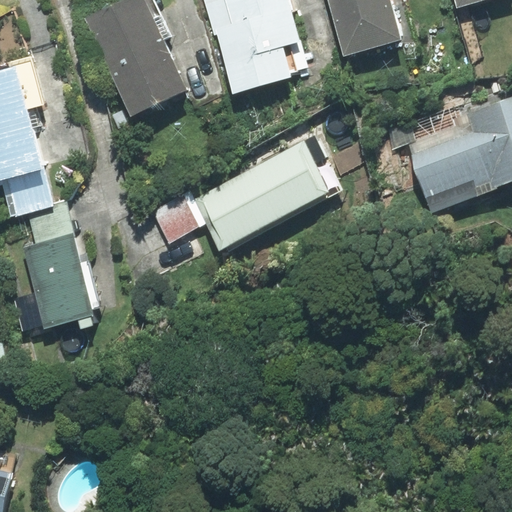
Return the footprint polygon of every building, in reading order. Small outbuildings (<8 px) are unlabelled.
[(161,0),(121,0),(98,11),(146,111),(202,84),(161,0)] [(243,89),(306,73),(304,67),(315,64),(308,38),(313,37),(303,0),(209,0),(219,36),(229,33),(243,89)] [(406,0),(342,0),(357,52),(417,36),(406,0)] [(34,213),(62,203),(51,164),(59,162),(44,103),(58,100),(46,51),(16,59),(18,66),(0,70),(0,178),(10,176),(20,217),(34,213)] [(442,209),(511,182),(511,97),(476,111),(480,124),(419,146),(442,209)] [(175,243),(213,220),(229,246),(342,186),(308,124),(155,207),(175,243)] [(62,203),(34,213),(42,243),(33,246),(54,328),(91,318),(93,326),(107,322),(75,197),(62,203)] [(0,511),(11,511),(18,481),(0,477),(0,511)]
